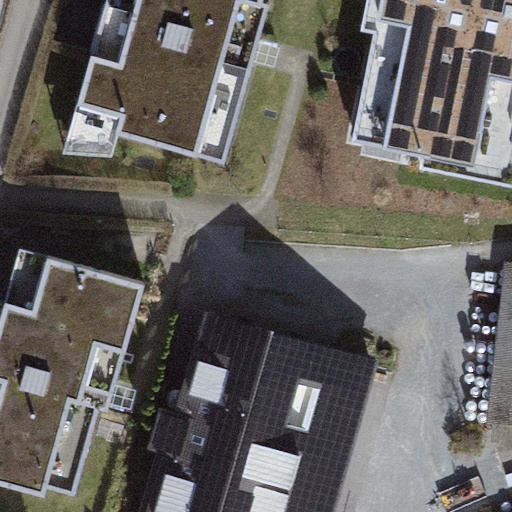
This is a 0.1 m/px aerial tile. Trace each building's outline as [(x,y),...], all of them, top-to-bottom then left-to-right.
[(268,0),(108,0),(64,152),(112,154),(120,129),(226,160),(255,51),(268,0)] [(511,0),(363,0),(358,28),(371,30),(348,140),(418,154),(416,166),(511,186),(511,181),(511,118),(511,117),(511,0)] [(150,282),(16,243),(0,299),(0,483),(46,497),(45,485),(79,495),(103,413),(112,415),(150,282)] [(511,265),(496,422),(511,423),(511,265)] [(336,511),(380,360),(209,312),(151,511),(336,511)]
